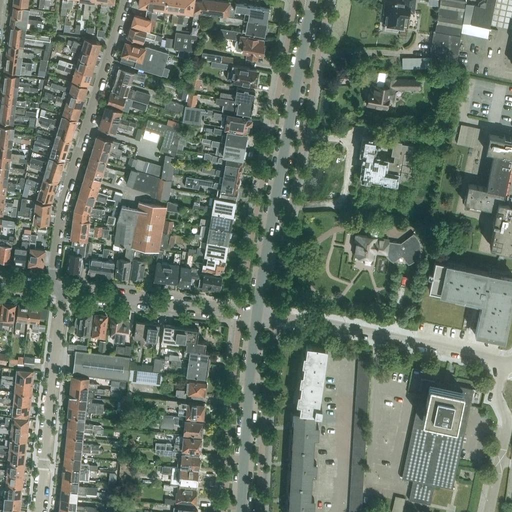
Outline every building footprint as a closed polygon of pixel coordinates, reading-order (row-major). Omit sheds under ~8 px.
[(82,18),(88,18),(88,11),(89,11),(90,0),(78,0),(78,2),(84,3),(82,18)] [(95,1),(101,2),(101,1),(101,0),(90,0),(89,11),(94,12),(95,1)] [(101,2),(100,13),(105,14),(107,2),(113,3),(113,2),(114,3),(114,0),(101,0),(101,1),(101,2)] [(139,6),(147,7),(146,18),(146,19),(151,20),(153,0),(139,0),(138,6),(139,6)] [(153,0),(151,20),(156,20),(158,9),(166,10),(166,0),(153,0)] [(171,22),(177,23),(180,0),(166,0),(166,10),(173,11),(171,22)] [(180,0),(177,23),(180,24),(182,24),(184,13),(192,14),(193,0),(180,0)] [(227,14),(229,3),(211,0),(202,0),(203,1),(196,0),(194,12),(191,29),(191,34),(197,35),(199,24),(201,25),(203,11),(221,14),(222,14),(227,14)] [(414,0),(404,0),(404,4),(397,3),(397,1),(388,0),(386,0),(384,14),(388,14),(387,28),(395,29),(395,27),(403,28),(403,27),(408,27),(410,11),(413,12),(414,0)] [(433,31),(433,35),(431,47),(430,50),(431,55),(430,67),(449,67),(456,67),(457,61),(459,44),(463,23),(466,3),(466,1),(459,0),(440,0),(439,6),(438,15),(437,23),(436,23),(435,31),(433,31)] [(475,5),(471,24),(489,28),(495,0),(486,0),(485,7),(478,6),(475,5)] [(245,12),(244,19),(266,23),(269,9),(261,7),(261,6),(256,6),(256,7),(229,3),(227,14),(222,14),(222,15),(234,17),(235,10),(245,12)] [(466,3),(463,23),(471,24),(475,5),(466,3)] [(41,30),(42,21),(28,19),(28,14),(40,15),(41,10),(13,6),(13,9),(12,9),(11,17),(12,17),(11,26),(16,26),(26,28),(41,30)] [(244,24),(243,31),(264,35),(265,34),(267,34),(268,28),(266,27),(266,26),(267,23),(266,23),(244,19),(234,18),(234,17),(222,15),(222,14),(221,14),(220,20),(226,22),(225,22),(234,24),(234,22),(244,24)] [(131,25),(150,30),(150,25),(151,20),(146,19),(146,18),(134,15),(131,25)] [(9,35),(46,40),(50,40),(50,36),(35,34),(35,35),(25,34),(26,28),(16,26),(11,26),(10,26),(9,32),(10,32),(9,35)] [(127,37),(142,42),(144,37),(161,42),(162,36),(130,27),(130,30),(129,29),(126,37),(127,37)] [(263,46),(263,44),(262,44),(263,40),(258,39),(241,36),(242,32),(220,28),(219,37),(235,40),(234,49),(236,49),(236,51),(241,52),(242,51),(248,52),(247,56),(249,56),(252,58),(255,57),(257,58),(257,53),(262,54),(262,52),(264,52),(265,47),(263,46)] [(181,32),(176,31),(173,48),(186,50),(194,51),(197,35),(191,34),(181,32)] [(46,41),(46,40),(9,35),(9,38),(8,38),(7,45),(23,47),(23,46),(24,41),(46,44),(46,41)] [(72,45),(97,53),(97,51),(99,51),(101,44),(101,43),(84,38),(84,39),(82,38),(81,43),(73,41),(72,45)] [(173,48),(174,40),(172,40),(166,39),(166,40),(165,47),(173,48)] [(56,43),(54,51),(61,53),(62,45),(56,43)] [(145,46),(144,48),(131,44),(131,45),(125,43),(125,44),(120,62),(161,74),(167,76),(169,69),(164,67),(168,53),(147,46),(145,46)] [(22,56),(33,58),(33,54),(23,52),(23,46),(23,47),(7,45),(6,51),(7,51),(7,54),(22,56)] [(96,56),(97,53),(72,45),(72,46),(70,50),(80,53),(78,59),(95,64),(97,56),(96,56)] [(186,50),(184,57),(192,60),(194,51),(186,50)] [(212,61),(232,65),(233,57),(202,52),(201,59),(212,61)] [(6,61),(6,63),(5,71),(31,74),(31,70),(32,63),(22,61),(22,56),(7,54),(7,56),(6,55),(5,61),(6,61)] [(425,67),(425,57),(402,57),(402,67),(425,67)] [(76,64),(59,59),(58,64),(90,74),(91,71),(92,72),(95,64),(78,59),(76,64)] [(232,80),(256,85),(258,75),(256,74),(257,70),(232,66),(232,65),(212,61),(211,66),(226,69),(227,66),(231,67),(231,70),(228,70),(226,79),(232,80)] [(71,80),(83,83),(88,85),(91,77),(89,76),(90,74),(58,64),(56,68),(73,74),(71,80)] [(144,81),(146,74),(138,71),(137,73),(119,68),(119,69),(119,71),(118,70),(117,73),(116,72),(114,79),(131,84),(133,78),(144,81)] [(191,71),(189,77),(191,78),(199,79),(200,72),(191,71)] [(3,84),(29,87),(29,83),(19,82),(19,76),(5,74),(4,75),(3,75),(3,80),(4,81),(3,84)] [(191,78),(190,88),(200,90),(201,79),(199,79),(191,78)] [(369,93),(367,104),(386,108),(387,103),(387,102),(392,103),(395,89),(419,89),(419,79),(397,80),(386,78),(384,87),(373,85),(372,85),(370,93),(369,93)] [(142,102),(147,103),(148,103),(150,95),(136,91),(129,89),(131,84),(114,79),(112,85),(113,85),(113,87),(114,87),(113,89),(112,90),(130,96),(130,98),(142,102)] [(87,86),(82,85),(72,82),(70,88),(52,82),(50,87),(64,91),(84,97),(84,94),(85,94),(88,87),(87,87),(87,86)] [(17,95),(18,89),(38,92),(38,88),(29,87),(3,84),(3,87),(2,87),(1,93),(2,93),(17,95)] [(255,93),(255,91),(237,88),(235,95),(221,92),(220,98),(253,104),(253,103),(253,101),(254,101),(254,100),(253,100),(253,99),(255,98),(256,95),(255,93)] [(52,94),(46,92),(45,96),(56,100),(80,107),(81,105),(82,105),(84,98),(83,97),(84,97),(64,91),(62,97),(57,95),(57,96),(52,94)] [(147,103),(142,102),(130,98),(110,92),(109,97),(108,97),(106,103),(107,103),(107,104),(122,109),(124,101),(135,105),(135,106),(145,110),(147,103)] [(16,104),(15,105),(29,107),(30,100),(25,99),(23,101),(16,100),(17,95),(2,93),(1,93),(0,99),(1,99),(1,102),(16,104)] [(187,106),(195,107),(197,95),(189,93),(187,106)] [(224,105),(222,111),(234,113),(250,116),(251,114),(252,113),(253,110),(252,108),(252,107),(253,106),(252,106),(253,104),(220,98),(216,97),(215,103),(224,105)] [(62,114),(72,117),(78,118),(80,111),(79,111),(80,107),(56,100),(55,104),(64,107),(62,114)] [(184,115),(185,105),(167,100),(164,108),(184,115)] [(36,113),(26,112),(15,110),(15,105),(16,104),(1,102),(1,103),(0,102),(0,111),(25,115),(25,116),(30,117),(30,116),(36,117),(36,113)] [(185,105),(184,115),(182,121),(200,124),(202,114),(213,116),(214,112),(213,112),(213,110),(195,107),(187,106),(185,105)] [(122,111),(110,107),(105,106),(102,114),(103,114),(103,117),(129,125),(130,121),(131,120),(120,117),(122,111)] [(0,121),(13,124),(14,118),(25,119),(25,116),(25,115),(0,111),(0,121)] [(214,112),(213,116),(213,118),(222,119),(221,126),(224,127),(248,132),(250,123),(251,123),(252,118),(227,114),(226,114),(214,112)] [(77,120),(62,115),(60,121),(40,115),(39,119),(42,120),(50,123),(74,130),(74,128),(75,128),(77,120),(76,120),(77,120)] [(29,125),(28,125),(35,126),(37,118),(36,117),(30,116),(30,117),(29,120),(29,125)] [(101,119),(98,127),(98,128),(103,129),(115,133),(117,126),(131,131),(133,126),(129,125),(103,117),(102,119),(101,119)] [(148,119),(144,130),(145,130),(159,134),(165,136),(168,124),(167,124),(148,119)] [(168,119),(167,124),(168,124),(180,128),(181,123),(168,119)] [(56,135),(71,140),(73,133),(73,132),(74,130),(50,123),(49,127),(57,130),(56,135)] [(165,136),(159,152),(165,153),(176,156),(177,149),(178,143),(179,134),(180,128),(168,124),(165,136)] [(23,133),(22,135),(14,133),(15,128),(0,125),(0,135),(22,138),(28,139),(31,140),(32,134),(23,133)] [(461,125),(457,144),(476,148),(480,129),(461,125)] [(220,142),(244,146),(244,145),(247,145),(248,139),(246,138),(246,135),(248,135),(248,133),(214,127),(214,129),(213,133),(222,135),(221,141),(220,142)] [(143,129),(138,128),(135,139),(140,140),(143,129)] [(419,145),(421,135),(403,132),(401,140),(393,139),(391,153),(394,154),(393,160),(388,159),(388,158),(380,157),(380,155),(375,154),(377,146),(379,146),(380,145),(381,142),(380,141),(377,140),(378,139),(363,136),(360,154),(363,155),(362,162),(360,176),(362,176),(361,180),(369,181),(371,184),(380,186),(383,181),(384,182),(386,184),(393,186),(395,184),(395,185),(396,184),(395,184),(397,183),(397,178),(399,179),(409,181),(411,171),(410,171),(411,164),(410,163),(412,152),(411,152),(413,144),(419,145)] [(511,139),(510,139),(510,137),(504,136),(504,138),(489,134),(485,151),(494,152),(486,188),(468,184),(464,203),(495,209),(493,220),(492,222),(495,223),(490,245),(498,247),(498,251),(497,251),(497,252),(501,252),(502,253),(502,252),(503,248),(511,250),(511,247),(511,139)] [(0,145),(12,147),(13,141),(21,142),(22,138),(0,135),(0,145)] [(36,140),(35,140),(67,150),(68,148),(69,148),(71,140),(56,135),(54,140),(47,138),(45,138),(37,136),(36,140)] [(119,142),(113,140),(96,135),(94,143),(95,143),(94,146),(121,154),(122,150),(117,149),(119,142)] [(202,138),(202,142),(211,143),(211,145),(220,147),(219,154),(242,158),(242,157),(245,158),(246,151),(243,151),(244,150),(244,146),(220,142),(221,141),(202,138)] [(35,140),(34,146),(51,151),(49,155),(64,160),(65,160),(67,152),(67,150),(35,140)] [(12,147),(0,145),(0,155),(19,158),(20,154),(11,153),(12,147)] [(107,161),(109,154),(120,158),(121,154),(94,146),(93,148),(92,148),(90,156),(107,161)] [(163,166),(161,177),(168,179),(171,180),(173,174),(175,162),(176,156),(165,153),(163,166)] [(243,160),(213,155),(212,156),(211,155),(210,154),(204,153),(203,160),(211,161),(222,163),(221,170),(240,173),(240,172),(242,171),(243,167),(241,166),(242,164),(241,164),(242,161),(243,161),(243,160)] [(0,165),(10,166),(10,161),(19,162),(19,158),(0,155),(0,165)] [(89,163),(88,166),(115,174),(116,170),(105,166),(107,161),(90,156),(88,163),(89,163)] [(64,162),(49,157),(47,163),(31,158),(30,162),(61,172),(61,170),(62,170),(64,162)] [(130,157),(127,166),(131,168),(134,169),(137,159),(130,157)] [(137,159),(134,169),(143,171),(146,161),(137,158),(137,159)] [(146,161),(143,171),(148,173),(152,163),(146,161)] [(45,171),(43,177),(58,182),(61,174),(60,174),(61,172),(30,162),(30,167),(45,171)] [(152,163),(148,173),(161,177),(163,166),(152,163)] [(10,166),(0,165),(0,175),(8,176),(9,170),(17,171),(18,167),(10,166)] [(100,183),(101,180),(103,174),(114,178),(115,174),(88,166),(87,168),(86,168),(84,175),(85,175),(84,178),(83,181),(99,186),(100,183)] [(201,172),(209,173),(220,175),(219,182),(238,186),(238,184),(240,183),(241,180),(239,178),(240,177),(239,177),(240,173),(240,174),(240,173),(221,170),(202,166),(201,172)] [(131,168),(126,184),(131,185),(150,191),(153,196),(168,200),(170,190),(171,180),(168,179),(161,177),(148,173),(143,171),(134,169),(131,168)] [(0,185),(20,188),(22,188),(25,178),(20,178),(19,184),(8,182),(8,176),(0,175),(0,185)] [(199,190),(200,185),(207,186),(218,188),(217,195),(236,199),(236,197),(238,196),(238,192),(237,191),(237,189),(237,186),(238,186),(219,182),(200,179),(185,176),(183,187),(199,190)] [(31,180),(30,185),(55,192),(56,188),(57,188),(58,184),(57,183),(58,182),(43,177),(41,183),(31,180)] [(107,199),(108,195),(98,192),(99,186),(83,181),(83,182),(82,183),(81,186),(81,187),(80,191),(107,199)] [(0,195),(6,196),(7,190),(20,191),(20,188),(0,185),(0,195)] [(55,192),(30,185),(29,189),(38,192),(37,198),(51,202),(52,201),(53,200),(54,197),(53,196),(55,192)] [(95,199),(106,202),(107,199),(80,191),(79,194),(78,195),(77,197),(78,198),(78,199),(94,204),(95,199)] [(115,191),(113,200),(115,200),(121,201),(123,193),(115,191)] [(0,205),(13,207),(13,203),(5,202),(6,196),(0,195),(0,205)] [(193,204),(192,208),(204,210),(204,211),(211,212),(232,215),(233,215),(232,215),(233,213),(232,213),(233,210),(234,208),(234,209),(236,207),(236,204),(235,202),(235,200),(214,196),(212,207),(193,204)] [(51,204),(46,203),(35,202),(35,208),(26,206),(27,199),(22,198),(20,211),(49,215),(50,211),(51,210),(51,207),(50,206),(51,204)] [(94,204),(78,199),(77,200),(76,201),(76,204),(76,205),(75,210),(102,213),(102,209),(92,208),(93,204),(94,204)] [(170,201),(167,200),(166,206),(167,207),(166,209),(179,211),(180,205),(170,201)] [(162,232),(164,218),(166,207),(138,202),(137,208),(135,223),(135,226),(135,227),(131,247),(135,248),(141,249),(158,251),(159,251),(159,250),(159,248),(162,232)] [(0,215),(3,216),(4,209),(12,210),(13,207),(0,205),(0,215)] [(122,206),(117,220),(135,223),(137,208),(122,206)] [(20,211),(18,210),(18,215),(24,216),(33,217),(33,223),(43,225),(48,225),(48,224),(49,223),(50,219),(49,218),(49,215),(20,211)] [(74,219),(73,219),(90,221),(91,216),(101,217),(102,213),(75,210),(74,213),(73,214),(73,217),(74,218),(74,219)] [(231,223),(233,222),(234,218),(232,217),(232,215),(211,212),(210,220),(200,218),(199,224),(202,225),(230,230),(230,229),(230,228),(230,227),(230,225),(231,225),(231,223)] [(109,215),(107,224),(115,225),(117,217),(116,216),(111,215),(109,215)] [(72,229),(94,231),(94,228),(89,227),(90,221),(73,219),(72,226),(72,229)] [(165,219),(163,232),(171,233),(173,221),(165,219)] [(114,245),(126,246),(130,247),(131,247),(135,227),(135,226),(135,223),(117,220),(114,245)] [(230,230),(202,225),(201,235),(195,234),(194,238),(206,240),(206,241),(227,244),(227,242),(228,242),(227,242),(228,239),(229,237),(231,236),(231,233),(230,231),(230,230)] [(388,239),(378,238),(380,227),(371,226),(369,236),(358,235),(355,235),(355,241),(357,242),(355,256),(372,258),(373,252),(374,251),(386,252),(387,256),(388,258),(390,260),(393,262),(401,256),(402,256),(408,264),(411,263),(414,262),(416,260),(417,257),(419,254),(420,252),(420,249),(420,246),(420,244),(419,241),(418,239),(416,236),(415,234),(413,233),(400,243),(388,241),(388,239)] [(24,229),(24,233),(23,233),(21,247),(15,247),(13,257),(13,262),(12,264),(21,265),(21,263),(23,264),(23,265),(25,265),(25,263),(25,259),(26,249),(29,249),(31,234),(31,230),(24,229)] [(72,239),(87,241),(88,235),(93,235),(94,231),(72,229),(72,231),(71,231),(70,239),(72,239)] [(159,248),(164,248),(170,249),(170,247),(173,248),(176,235),(170,234),(162,232),(159,248)] [(45,250),(40,249),(35,248),(37,235),(31,234),(29,249),(30,249),(29,260),(29,265),(29,266),(30,266),(30,265),(35,265),(34,266),(41,267),(41,266),(43,266),(45,250)] [(0,261),(2,262),(4,261),(9,262),(10,257),(11,247),(13,247),(14,237),(9,236),(9,240),(6,240),(6,239),(0,238),(0,261)] [(72,239),(71,246),(78,246),(77,255),(69,254),(66,270),(68,270),(69,271),(72,272),(74,271),(80,271),(82,256),(84,256),(85,251),(87,241),(72,239)] [(197,247),(197,249),(189,248),(188,252),(193,253),(203,255),(225,259),(225,258),(225,256),(225,257),(225,256),(225,253),(226,253),(226,252),(228,251),(229,247),(227,246),(227,245),(227,244),(206,241),(205,248),(197,247)] [(131,247),(130,247),(126,246),(124,259),(118,258),(115,276),(117,277),(118,278),(121,278),(122,277),(128,278),(129,273),(130,260),(132,261),(133,261),(134,257),(133,257),(135,248),(131,247)] [(130,278),(142,280),(143,275),(145,260),(140,259),(141,249),(135,248),(133,257),(134,257),(133,261),(132,261),(131,273),(130,278)] [(106,260),(106,254),(109,255),(109,249),(103,249),(102,254),(103,254),(100,274),(105,275),(106,276),(109,277),(110,275),(112,276),(114,261),(106,260)] [(154,279),(157,280),(157,282),(165,283),(168,263),(162,262),(163,251),(159,250),(159,251),(158,251),(154,279)] [(174,282),(177,282),(180,253),(175,252),(173,264),(168,263),(165,283),(173,284),(174,282)] [(190,277),(191,272),(191,271),(191,266),(193,253),(188,252),(186,266),(181,266),(178,285),(186,286),(187,284),(190,284),(190,277)] [(89,258),(88,272),(89,273),(90,274),(93,274),(95,273),(100,274),(103,254),(102,254),(99,253),(98,259),(89,258)] [(225,259),(203,255),(202,263),(195,261),(195,264),(197,266),(205,268),(205,269),(215,271),(219,272),(219,271),(219,270),(219,268),(220,268),(220,267),(223,268),(223,267),(225,265),(226,262),(225,260),(225,259)] [(504,336),(511,298),(511,279),(490,274),(492,266),(491,266),(491,267),(470,263),(469,267),(435,260),(429,290),(481,301),(475,330),(504,336)] [(223,277),(191,272),(190,277),(199,279),(198,285),(197,285),(197,286),(219,290),(219,291),(221,291),(222,281),(221,281),(222,278),(223,278),(223,277)] [(3,325),(13,326),(14,321),(16,304),(15,304),(15,303),(7,302),(6,303),(4,303),(4,301),(3,301),(3,303),(2,303),(0,316),(0,327),(2,328),(3,325)] [(15,329),(20,329),(21,322),(28,322),(30,306),(28,306),(28,305),(24,305),(23,305),(18,305),(16,321),(15,329)] [(30,306),(28,322),(33,323),(32,331),(33,331),(38,332),(38,331),(39,324),(41,308),(36,307),(35,306),(32,306),(31,306),(30,306)] [(75,327),(78,327),(77,334),(88,335),(89,335),(92,314),(89,314),(86,314),(87,313),(82,312),(82,313),(80,313),(79,313),(78,318),(76,317),(76,319),(75,320),(74,322),(75,324),(75,325),(75,327)] [(104,338),(106,325),(107,317),(104,316),(103,315),(100,315),(98,316),(96,315),(93,336),(104,338)] [(116,339),(121,340),(126,340),(126,337),(128,322),(126,322),(125,323),(122,323),(121,319),(120,318),(114,317),(113,317),(112,319),(111,326),(113,326),(112,331),(111,331),(110,335),(116,336),(116,339)] [(140,347),(144,348),(148,322),(143,322),(142,320),(140,320),(138,321),(136,321),(134,337),(141,338),(140,347)] [(150,339),(157,340),(159,324),(157,324),(156,322),(154,322),(152,323),(148,322),(144,348),(149,348),(150,339)] [(179,326),(164,325),(162,341),(173,343),(178,343),(181,344),(184,342),(187,342),(186,349),(205,352),(205,351),(206,342),(197,341),(197,339),(198,329),(185,327),(184,326),(180,325),(179,326)] [(100,340),(98,353),(105,354),(107,341),(100,340)] [(306,344),(305,354),(304,354),(303,356),(305,356),(302,373),(301,373),(301,375),(302,375),(299,393),(298,392),(298,394),(299,394),(298,402),(300,403),(299,411),(315,412),(321,412),(322,405),(318,404),(326,347),(327,347),(324,346),(312,344),(312,345),(306,344)] [(116,346),(115,355),(124,356),(125,347),(116,346)] [(205,351),(205,352),(186,349),(184,349),(183,357),(188,358),(188,362),(208,365),(208,360),(210,359),(211,355),(209,353),(210,352),(205,351)] [(124,356),(115,355),(105,354),(98,353),(87,351),(76,350),(75,356),(73,367),(73,368),(72,374),(128,380),(130,357),(124,356)] [(23,357),(22,367),(34,368),(35,358),(24,356),(23,357)] [(9,365),(13,366),(17,366),(18,359),(10,358),(9,365)] [(163,372),(165,359),(154,358),(153,365),(153,371),(163,372)] [(187,370),(186,375),(206,378),(206,376),(208,375),(208,372),(207,370),(208,365),(188,362),(187,370)] [(33,370),(16,369),(16,376),(2,375),(1,379),(32,382),(32,379),(33,379),(34,371),(33,371),(33,370)] [(88,377),(72,375),(71,383),(72,383),(72,385),(98,388),(98,383),(87,382),(88,377)] [(207,386),(207,383),(206,381),(206,380),(188,378),(187,391),(177,390),(176,396),(186,397),(186,394),(192,395),(191,398),(198,398),(199,395),(204,396),(205,387),(207,386)] [(475,391),(475,389),(461,386),(460,387),(434,381),(421,378),(421,379),(424,380),(403,476),(400,476),(400,477),(413,480),(409,500),(430,504),(434,484),(440,485),(439,485),(454,488),(454,487),(452,487),(461,442),(462,442),(462,440),(463,438),(462,437),(472,390),(475,391)] [(32,382),(1,379),(1,383),(15,385),(14,392),(32,394),(33,385),(32,385),(32,382)] [(94,392),(102,393),(104,393),(103,396),(110,397),(111,389),(103,388),(72,385),(71,387),(70,387),(70,395),(87,397),(94,398),(94,392)] [(0,402),(30,405),(30,402),(31,402),(32,394),(14,392),(13,399),(0,397),(0,402)] [(104,404),(91,402),(92,399),(87,398),(87,397),(70,395),(69,403),(70,403),(70,405),(103,409),(104,404)] [(202,417),(204,417),(205,409),(205,408),(203,408),(204,405),(206,405),(206,404),(203,403),(203,404),(186,402),(186,401),(166,399),(166,403),(179,405),(178,414),(184,415),(202,417)] [(0,405),(13,407),(12,415),(28,417),(28,416),(29,416),(30,408),(29,408),(30,405),(0,402),(0,405)] [(90,418),(91,412),(103,414),(103,409),(70,405),(69,408),(68,407),(68,415),(85,417),(90,418)] [(313,449),(313,436),(317,436),(318,425),(314,425),(315,412),(299,411),(295,410),(294,425),(292,425),(292,427),(293,427),(293,432),(292,432),(292,433),(293,433),(292,448),(313,449)] [(161,424),(162,415),(153,414),(151,423),(161,424)] [(84,423),(85,417),(68,415),(67,423),(68,423),(67,426),(94,428),(94,424),(84,423)] [(173,423),(184,425),(184,433),(201,435),(201,433),(202,432),(203,428),(202,427),(202,421),(183,419),(183,417),(162,415),(161,424),(161,427),(173,429),(173,423)] [(28,419),(12,417),(6,417),(5,423),(1,423),(0,422),(0,427),(27,430),(27,427),(28,427),(29,420),(28,419)] [(66,428),(66,436),(83,437),(84,432),(93,433),(94,428),(67,426),(67,428),(66,428)] [(0,431),(0,432),(11,433),(10,439),(27,441),(28,433),(27,433),(27,430),(0,427),(0,431)] [(82,443),(83,437),(66,436),(65,443),(66,443),(66,446),(92,448),(92,444),(82,443)] [(166,443),(166,450),(180,451),(180,449),(199,451),(200,445),(201,445),(202,441),(201,440),(201,438),(183,436),(183,437),(178,437),(175,438),(175,443),(174,443),(174,446),(171,445),(171,443),(166,443)] [(0,449),(25,452),(25,449),(26,449),(27,441),(10,439),(9,445),(0,444),(0,449)] [(92,448),(66,446),(65,448),(64,448),(64,456),(81,457),(82,451),(91,452),(92,448)] [(311,485),(311,473),(315,473),(316,461),(312,461),(313,449),(292,448),(292,462),(290,462),(290,463),(291,463),(290,468),(290,470),(291,470),(290,484),(311,485)] [(0,453),(8,454),(8,461),(24,463),(24,462),(25,462),(26,454),(25,454),(25,452),(0,449),(0,453)] [(198,469),(198,468),(200,466),(200,463),(199,461),(199,455),(182,454),(182,451),(180,451),(166,450),(164,450),(163,453),(172,454),(172,456),(181,457),(180,459),(177,459),(177,467),(198,469)] [(81,463),(81,457),(64,456),(63,463),(64,463),(64,466),(69,467),(89,469),(90,464),(81,463)] [(24,465),(7,463),(7,468),(7,469),(0,468),(0,473),(22,476),(23,473),(24,473),(25,465),(24,465)] [(96,475),(96,471),(69,468),(69,467),(64,466),(63,471),(62,470),(61,478),(79,480),(80,474),(96,475)] [(177,467),(162,466),(162,470),(161,473),(171,474),(170,483),(179,483),(179,482),(197,484),(197,483),(199,481),(199,478),(197,476),(198,469),(177,467)] [(0,473),(0,477),(6,478),(5,485),(22,487),(23,478),(22,478),(22,476),(0,473)] [(79,480),(61,478),(61,485),(62,485),(61,488),(97,492),(98,487),(78,485),(79,480)] [(177,485),(172,485),(163,484),(163,489),(177,490),(176,495),(176,500),(195,502),(196,489),(191,489),(184,488),(177,488),(177,485)] [(290,484),(289,498),(288,498),(288,500),(289,500),(288,505),(288,506),(289,506),(288,511),(309,511),(309,509),(313,510),(314,498),(310,498),(311,485),(290,484)] [(0,490),(0,495),(20,497),(21,495),(22,495),(22,487),(5,485),(4,491),(0,490)] [(97,492),(61,488),(61,490),(60,490),(59,498),(77,500),(77,493),(97,495),(97,492)] [(0,499),(4,500),(3,507),(19,508),(20,508),(21,500),(20,500),(20,497),(0,495),(0,499)] [(396,496),(392,511),(402,511),(405,502),(406,499),(396,496)] [(77,500),(59,498),(59,505),(60,505),(59,508),(85,510),(94,511),(94,507),(76,505),(77,500)]
